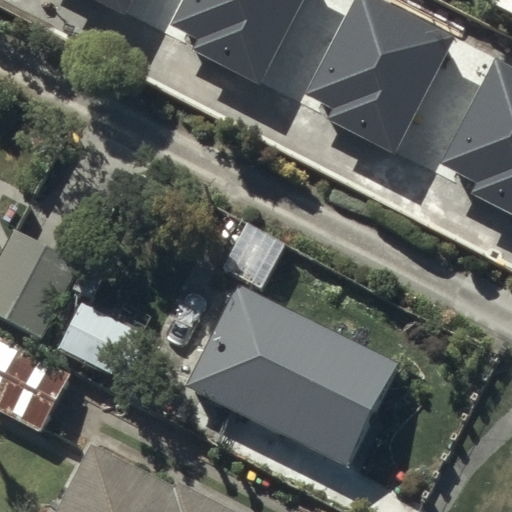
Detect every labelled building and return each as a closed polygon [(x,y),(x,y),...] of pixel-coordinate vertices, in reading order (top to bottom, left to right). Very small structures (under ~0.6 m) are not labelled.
[(305,0),(195,0),(194,3),(263,38),(282,1),(301,10),(305,0)] [(473,81),(367,29),(305,152),(467,233),(511,143),(511,128),(462,104),(473,81)] [(85,277),(20,241),(0,276),(0,323),(45,348),(85,277)] [(404,380),(245,300),(193,403),(352,483),(404,380)] [(158,346),(90,312),(66,360),(134,393),(158,346)] [(77,386),(0,346),(0,419),(47,444),(77,386)] [(203,511),(98,457),(69,511),(203,511)]
